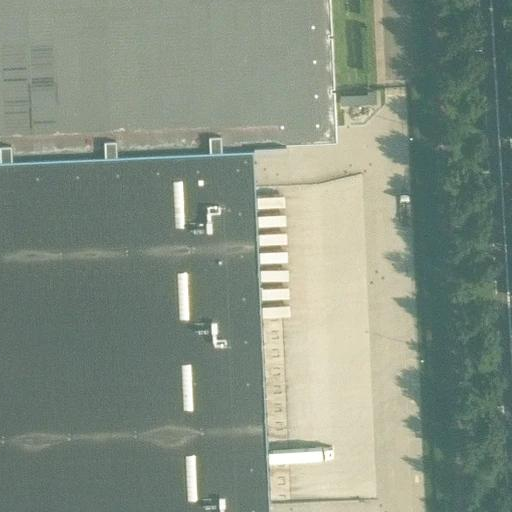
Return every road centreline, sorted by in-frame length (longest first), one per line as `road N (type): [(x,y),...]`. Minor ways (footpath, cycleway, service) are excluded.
road 1 (tertiary): [(511,355),(491,0)]
road 2 (unclassified): [(402,282),(395,0)]
